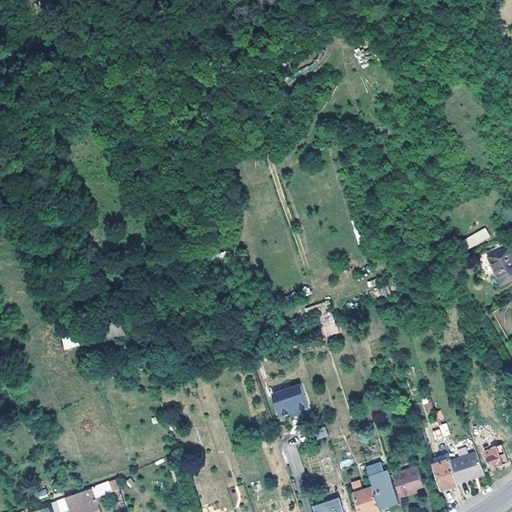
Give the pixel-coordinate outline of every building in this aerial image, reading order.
[(468,249),(491,237),(486,228),(463,239),(468,249)] [(489,257),(503,286),(511,281),(511,247),(511,246),(489,257)] [(103,343),(126,335),(120,318),(97,326),(103,343)] [(339,331),(336,323),(323,328),(325,336),(339,331)] [(78,334),(61,338),(64,349),(80,346),(78,334)] [(302,385),(274,395),(280,415),(292,411),(302,408),(309,406),(302,385)] [(439,425),(442,436),(450,434),(447,423),(439,425)] [(317,439),(327,436),(325,427),(315,430),(317,439)] [(486,442),(488,449),(504,443),(501,436),(486,442)] [(488,449),(486,450),(491,466),(497,465),(498,467),(510,463),(504,443),(488,449)] [(460,484),(486,475),(478,453),(453,462),(460,484)] [(452,459),(450,454),(433,459),(435,464),(452,459)] [(453,462),(452,459),(435,464),(443,489),(460,484),(453,462)] [(395,475),(402,497),(413,493),(413,491),(426,486),(420,468),(395,475)] [(390,472),(372,478),(375,487),(382,508),(400,502),(390,472)] [(120,487),(118,479),(109,482),(102,485),(94,488),(97,496),(120,487)] [(382,508),(375,487),(364,491),(362,485),(361,485),(356,487),(363,511),(375,511),(382,510),(382,508)] [(97,496),(94,488),(86,490),(67,496),(72,511),(89,511),(100,508),(97,496)] [(346,511),(343,499),(316,508),(317,511),(346,511)]
